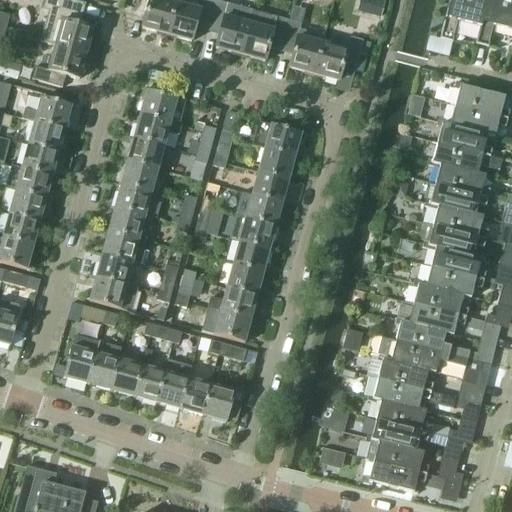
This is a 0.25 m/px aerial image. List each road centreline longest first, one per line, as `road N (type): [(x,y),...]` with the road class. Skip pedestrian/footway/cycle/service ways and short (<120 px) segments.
road 1 (residential): [(236,477),(341,117),(119,56)]
road 2 (residential): [(24,403),(119,56)]
road 3 (residential): [(24,403),(236,477)]
road 4 (residential): [(474,511),(511,368)]
